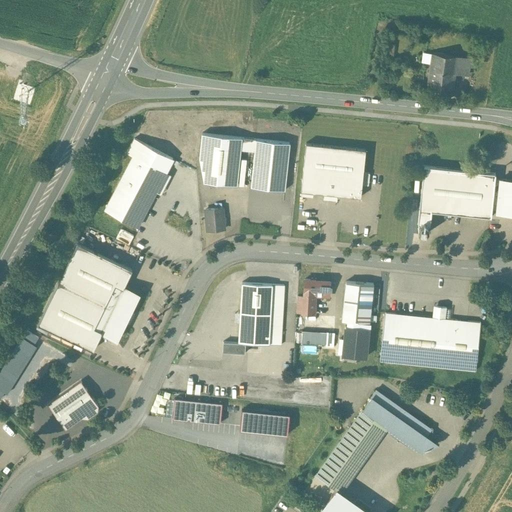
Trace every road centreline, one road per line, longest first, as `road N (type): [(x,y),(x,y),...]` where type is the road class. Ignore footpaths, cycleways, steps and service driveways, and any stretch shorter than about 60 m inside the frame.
road 1 (residential): [(3,511),(30,476),(128,423),(196,284),(223,257),(264,252),(473,269),(511,262)]
road 2 (tertiary): [(108,72),(176,86),(511,119)]
road 3 (primary): [(0,278),(108,72)]
road 4 (residential): [(511,362),(432,511)]
